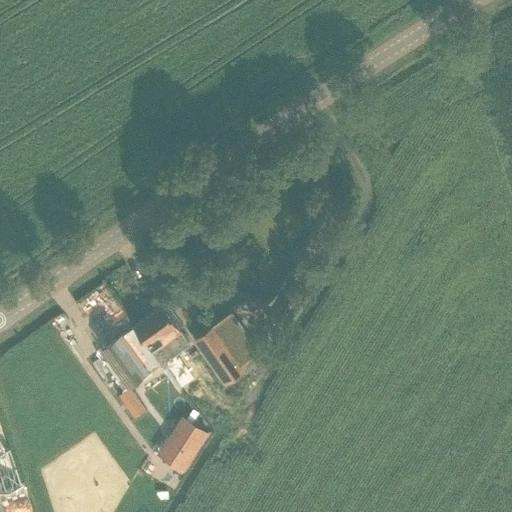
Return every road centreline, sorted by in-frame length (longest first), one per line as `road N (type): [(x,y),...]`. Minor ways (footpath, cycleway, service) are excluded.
road 1 (tertiary): [(0,318),(299,110),(474,0)]
road 2 (track): [(39,511),(0,386)]
